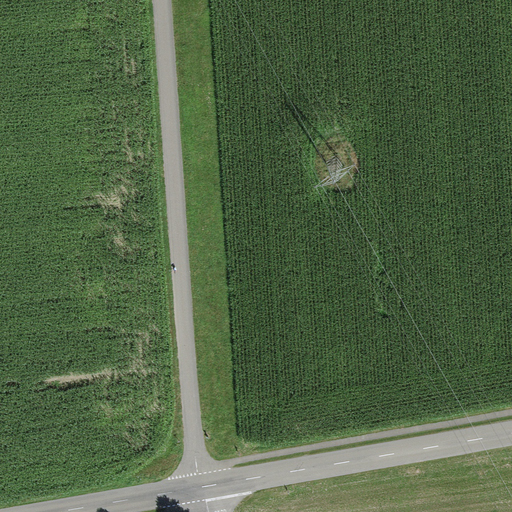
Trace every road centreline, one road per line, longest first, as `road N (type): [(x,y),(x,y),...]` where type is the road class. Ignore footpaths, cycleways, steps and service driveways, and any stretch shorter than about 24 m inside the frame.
road 1 (unclassified): [(203,486),(165,0)]
road 2 (unclassified): [(203,486),(511,431)]
road 3 (unclassified): [(64,511),(203,486)]
